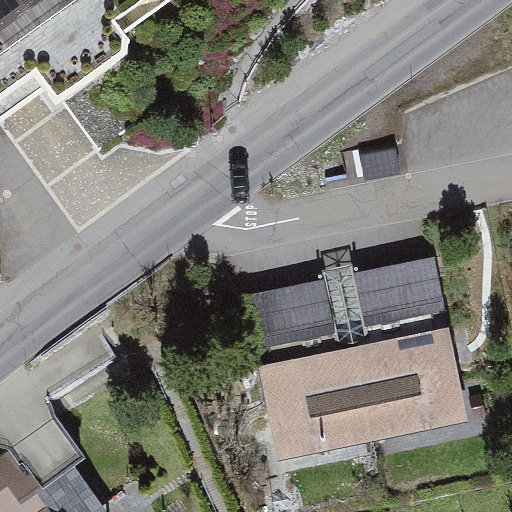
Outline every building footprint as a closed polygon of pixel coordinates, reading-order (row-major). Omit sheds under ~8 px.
[(0,0),(0,63),(88,0),(0,0)] [(371,315),(449,294),(434,239),(356,260),(371,315)] [(336,268),(256,272),(259,329),(339,325),(336,268)] [(445,335),(355,354),(373,438),(462,419),(445,335)] [(355,354),(265,373),(283,457),(373,438),(355,354)] [(0,511),(96,511),(71,474),(34,499),(7,459),(0,463),(0,511)]
